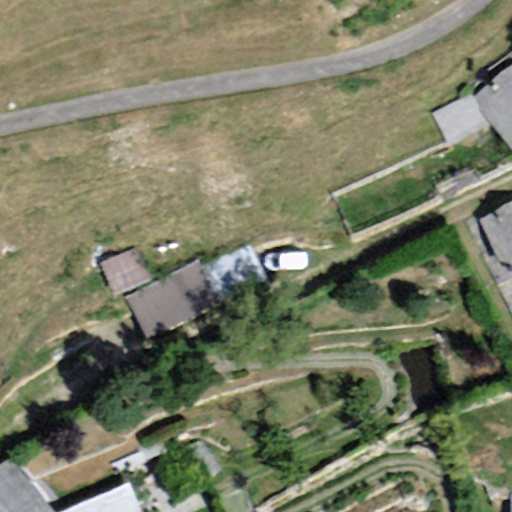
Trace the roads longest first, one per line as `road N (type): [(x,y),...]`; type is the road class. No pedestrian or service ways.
road 1 (track): [(511,189),(141,360),(182,369),(292,353),(360,359),(377,369),(384,385),(365,421),(216,491)]
road 2 (unclassified): [(477,0),(395,49),(345,65),(0,127)]
road 3 (track): [(0,447),(42,414),(141,360)]
